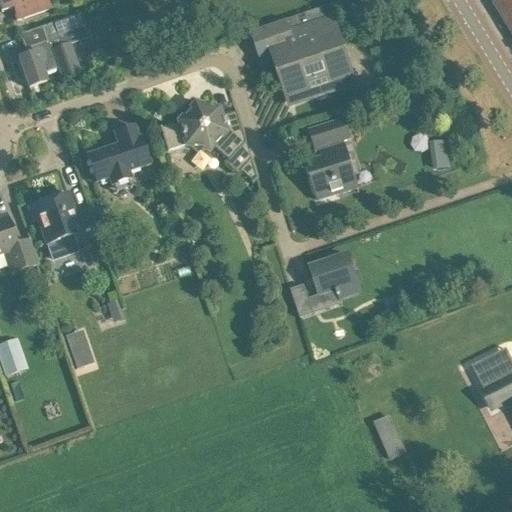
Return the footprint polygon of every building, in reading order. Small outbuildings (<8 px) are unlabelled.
[(0,0),(0,6),(2,13),(12,9),(17,22),(51,10),(47,0),(0,0)] [(511,0),(501,0),(494,5),(511,33),(511,0)] [(34,54),(18,59),(29,90),(46,84),(43,75),(58,69),(62,81),(80,75),(66,37),(85,31),(79,15),(20,36),(24,50),(32,48),(34,54)] [(283,54),(278,55),(293,99),(311,93),(313,98),(332,91),(330,87),(348,81),(329,23),(278,40),(283,54)] [(122,34),(109,38),(115,56),(122,73),(135,68),(122,34)] [(115,65),(97,71),(102,84),(123,76),(122,73),(115,56),(112,57),(115,65)] [(404,108),(419,116),(428,97),(413,89),(404,108)] [(167,153),(185,147),(209,152),(213,148),(228,163),(245,144),(235,112),(234,113),(235,114),(221,118),(218,111),(195,106),(178,124),(161,129),(161,128),(160,128),(167,153)] [(310,132),(319,161),(307,165),(319,202),(341,195),(339,189),(356,184),(343,143),(351,140),(344,121),(310,132)] [(131,181),(128,173),(149,166),(140,139),(137,140),(133,127),(114,134),(118,147),(86,157),(95,184),(109,179),(112,187),(131,181)] [(448,156),(432,158),(433,171),(450,169),(448,156)] [(239,173),(252,185),(256,179),(250,161),(239,173)] [(79,251),(76,243),(98,237),(89,211),(75,216),(68,195),(28,209),(33,224),(38,222),(51,261),(79,251)] [(0,256),(4,255),(11,276),(37,267),(29,241),(16,245),(7,216),(0,218),(0,256)] [(348,259),(311,270),(320,296),(337,290),(340,299),(359,293),(348,259)] [(411,285),(401,295),(410,304),(420,293),(411,285)] [(304,287),(291,292),(301,320),(313,315),(309,301),(304,287)] [(119,301),(107,305),(113,324),(126,320),(119,301)] [(82,332),(65,337),(70,352),(87,346),(82,332)] [(0,346),(0,362),(6,378),(28,370),(18,341),(0,346)] [(485,361),(472,368),(485,392),(483,392),(493,411),(511,400),(511,378),(498,385),(485,361)] [(391,417),(374,424),(386,451),(403,444),(391,417)]
